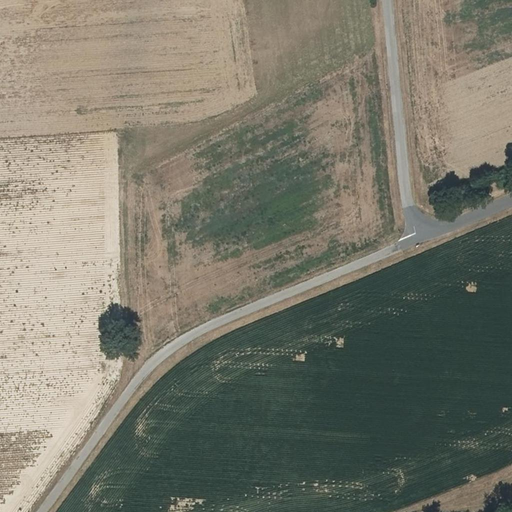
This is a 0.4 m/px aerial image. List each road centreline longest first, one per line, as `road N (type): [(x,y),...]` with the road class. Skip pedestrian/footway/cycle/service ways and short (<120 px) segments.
road 1 (unclassified): [(418,237),(195,331),(153,358),(39,511)]
road 2 (unclassified): [(418,237),(402,173),(384,0)]
